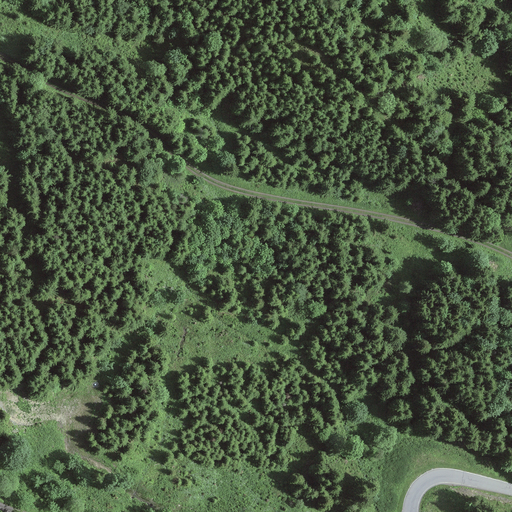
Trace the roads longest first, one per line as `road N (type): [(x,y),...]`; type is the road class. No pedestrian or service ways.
road 1 (track): [(511,251),(402,217),(230,190),(143,124),(0,58)]
road 2 (unclassified): [(511,490),(431,478),(417,487),(410,511)]
